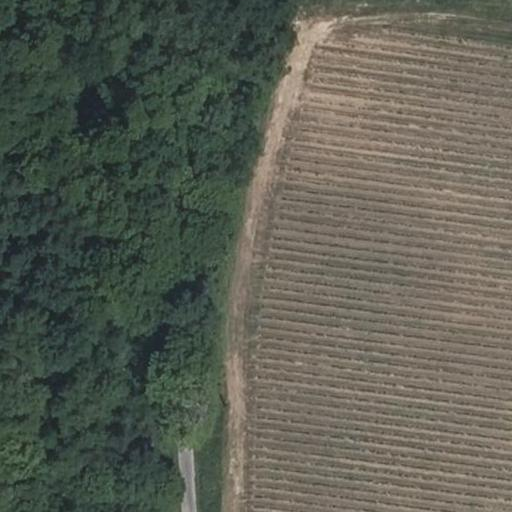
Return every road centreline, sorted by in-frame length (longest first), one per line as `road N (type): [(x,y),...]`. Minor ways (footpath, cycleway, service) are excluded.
road 1 (unclassified): [(200,511),(202,388),(20,0)]
road 2 (track): [(321,4),(248,238),(233,338),(236,511)]
road 3 (track): [(511,15),(321,4)]
